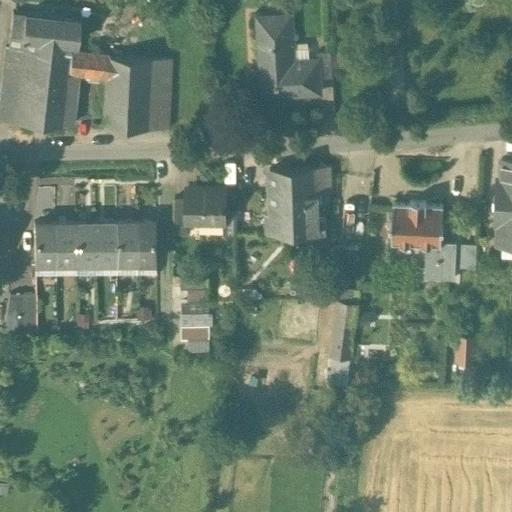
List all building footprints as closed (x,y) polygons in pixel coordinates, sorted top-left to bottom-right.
[(79,18),(13,10),(9,45),(22,47),(23,37),(73,43),(76,43),(79,18)] [(295,92),(294,67),(291,14),(258,16),(262,94),(295,92)] [(9,45),(7,45),(0,95),(0,119),(72,123),(80,73),(106,77),(103,124),(169,127),(173,57),(109,54),(108,57),(72,53),(73,43),(23,37),(22,47),(9,45)] [(330,49),(316,50),(317,65),(319,65),(320,76),(332,75),(330,49)] [(294,67),(295,92),(321,91),(320,76),(319,65),(317,65),(294,67)] [(511,157),(501,157),(500,193),(494,193),(493,204),(499,205),(497,242),(511,242),(511,157)] [(329,165),(269,167),(271,214),(267,214),(267,231),(325,231),(325,213),(317,213),(317,188),(330,188),(329,165)] [(225,187),(186,186),(186,196),(186,220),(187,220),(223,221),(224,221),(225,209),(225,187)] [(186,196),(174,196),(173,232),(187,232),(187,220),(186,220),(186,196)] [(426,203),(426,199),(415,198),(415,199),(410,198),(410,202),(395,201),(393,201),(392,220),(390,220),(390,222),(392,222),(391,241),(393,241),(427,243),(439,243),(439,244),(441,244),(441,240),(442,225),(444,225),(444,222),(442,222),(443,203),(441,203),(426,203)] [(236,209),(225,209),(224,221),(223,221),(223,232),(236,233),(236,209)] [(116,261),(115,220),(94,221),(94,261),(116,261)] [(136,260),(136,220),(115,220),(116,261),(136,260)] [(156,260),(155,220),(136,220),(136,260),(156,260)] [(55,261),(54,221),(33,221),(33,262),(55,261)] [(74,261),(74,221),(54,221),(55,261),(74,261)] [(94,261),(94,221),(74,221),(74,261),(94,261)] [(460,239),(461,263),(477,262),(476,239),(460,239)] [(455,240),(441,240),(441,244),(439,244),(439,243),(427,243),(425,275),(454,276),(455,240)] [(207,275),(179,275),(179,287),(207,287),(207,275)] [(207,288),(186,288),(186,299),(207,299),(207,288)] [(347,301),(336,300),(330,353),(351,356),(359,289),(348,288),(347,301)] [(22,293),(9,293),(3,332),(17,331),(17,327),(17,313),(22,312),(22,293)] [(37,326),(36,293),(22,293),(22,312),(17,313),(17,327),(37,326)] [(186,299),(180,299),(180,312),(208,312),(208,299),(207,299),(186,299)] [(182,336),(212,334),(211,321),(181,323),(182,336)] [(477,336),(456,335),(455,363),(476,364),(477,336)]
